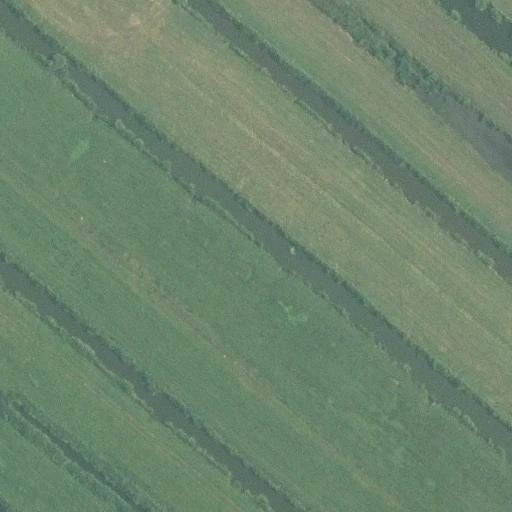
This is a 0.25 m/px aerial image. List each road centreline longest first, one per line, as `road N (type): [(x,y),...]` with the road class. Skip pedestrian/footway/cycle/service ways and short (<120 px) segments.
road 1 (track): [(241,511),(0,310)]
road 2 (track): [(51,79),(77,42),(115,45),(139,33),(167,0)]
